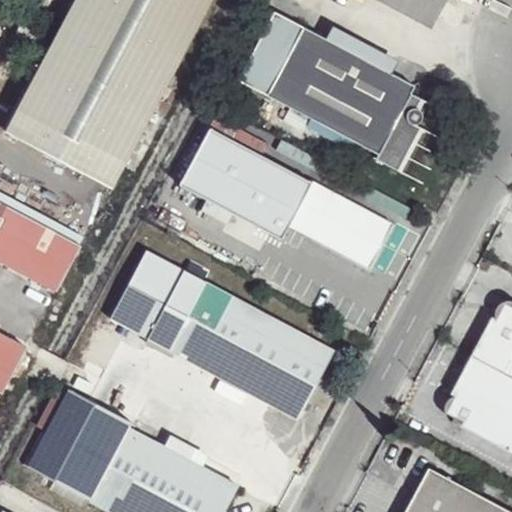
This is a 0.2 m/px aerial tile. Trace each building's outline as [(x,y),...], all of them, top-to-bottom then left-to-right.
[(112,185),(208,0),(74,0),(6,128),(112,185)] [(367,0),(434,35),(452,0),(367,0)] [(332,28),(279,8),(245,73),(380,145),(380,152),(398,160),(407,160),(421,138),(427,123),(421,117),(427,92),(417,88),(419,78),(396,66),(403,53),(336,24),(332,28)] [(317,184),(210,132),(198,126),(164,186),(179,188),(176,199),(202,213),(211,204),(231,214),(224,228),(256,249),(267,238),(285,248),(294,233),(372,274),(395,226),(317,184)] [(81,250),(0,207),(0,267),(52,295),(81,250)] [(337,355),(146,251),(132,280),(113,322),(299,425),(337,355)] [(511,306),(507,304),(500,323),(493,320),(450,390),(460,402),(453,421),(465,429),(511,459),(511,306)] [(0,395),(23,352),(0,339),(0,395)] [(66,395),(54,388),(35,424),(40,432),(21,465),(25,472),(52,487),(97,511),(226,511),(240,489),(208,471),(214,451),(175,430),(169,437),(143,418),(73,386),(66,395)] [(500,511),(433,478),(415,511),(500,511)]
